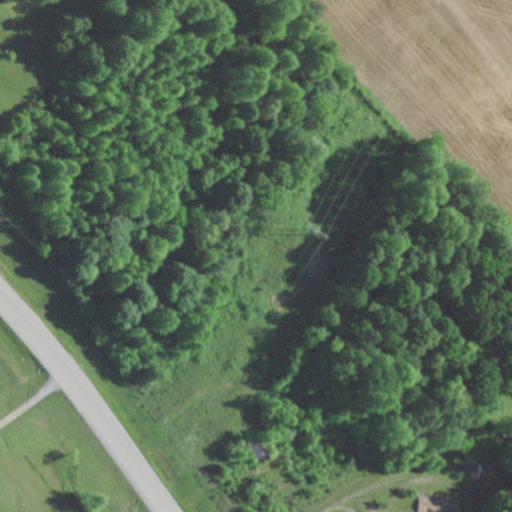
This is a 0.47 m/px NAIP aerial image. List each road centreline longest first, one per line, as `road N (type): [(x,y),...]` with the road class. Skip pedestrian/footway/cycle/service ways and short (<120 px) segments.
road 1 (residential): [(24,323),(259,118)]
road 2 (trunk): [(168,511),(0,297)]
